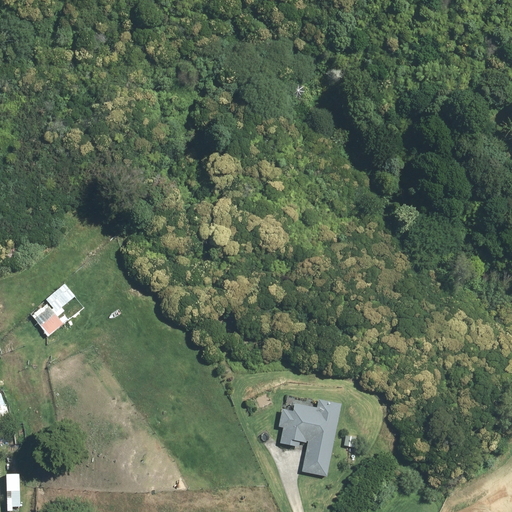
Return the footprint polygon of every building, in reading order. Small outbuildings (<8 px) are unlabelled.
[(48,303),(57,313),(76,298),(64,284),(45,299),(48,303)] [(57,313),(48,303),(30,317),(47,338),(65,323),(57,313)] [(0,388),(0,423),(11,419),(0,388)] [(284,394),(278,427),(283,428),(280,445),(291,446),(292,439),(307,442),(302,473),(327,478),(340,404),(317,400),(316,406),(309,405),(310,399),(284,394)] [(357,435),(344,435),(343,448),(356,448),(357,435)]
